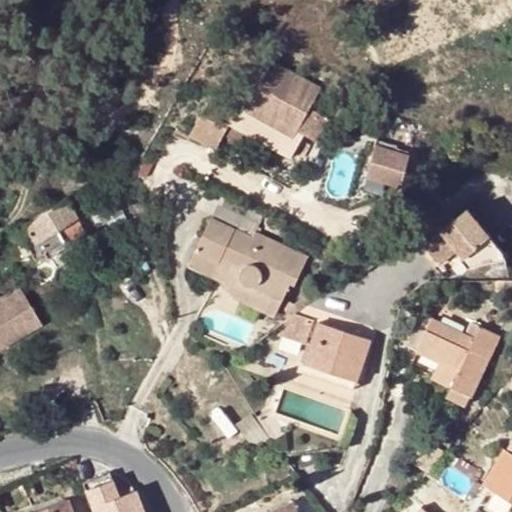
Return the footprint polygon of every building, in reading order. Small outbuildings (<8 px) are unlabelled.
[(320,86),(271,60),(246,109),(240,106),(236,115),(210,100),(192,134),(218,148),(231,123),(256,136),(292,156),(302,139),(295,136),(298,129),(310,106),(320,86)] [(331,117),(310,106),(298,129),(319,139),(331,117)] [(231,123),(218,148),(242,162),(256,136),(231,123)] [(414,153),(376,144),(370,172),(407,181),(414,153)] [(114,197),(96,208),(105,225),(123,214),(114,197)] [(213,218),(239,231),(248,210),(222,197),(212,218),(213,218)] [(49,259),(69,246),(59,229),(78,218),(69,202),(67,199),(25,225),(31,234),(21,240),(0,251),(0,270),(32,253),(34,258),(45,252),(49,259)] [(460,263),(466,271),(491,263),(498,261),(506,257),(501,251),(467,210),(442,230),(461,254),(454,260),(458,265),(460,263)] [(59,229),(69,246),(88,236),(78,218),(59,229)] [(284,299),(292,283),(297,285),(309,257),(256,232),(253,238),(239,231),(213,218),(190,264),(215,275),(231,283),(230,289),(233,293),(239,297),(262,307),(265,305),(278,312),(284,299)] [(21,285),(0,297),(0,343),(41,320),(21,285)] [(348,305),(324,296),(320,308),(345,316),(348,305)] [(284,299),(278,312),(289,316),(301,308),(301,307),(284,299)] [(448,396),(466,405),(501,334),(481,325),(475,338),(424,313),(410,344),(441,359),(441,360),(461,369),(452,387),(448,396)] [(319,322),(305,363),(358,379),(371,339),(334,327),(319,322)] [(441,360),(441,359),(432,377),(452,387),(461,369),(441,360)] [(358,379),(305,363),(301,362),(297,373),(354,392),(358,379)] [(511,511),(511,442),(508,451),(511,453),(511,456),(501,476),(491,469),(482,484),(483,485),(491,489),(479,510),(481,511),(511,511)] [(504,448),(491,469),(501,476),(511,456),(511,453),(508,451),(504,448)] [(110,475),(85,483),(95,511),(144,511),(137,491),(119,497),(110,475)] [(30,479),(20,483),(30,503),(39,500),(30,479)] [(325,511),(312,494),(302,499),(267,511),(325,511)] [(70,511),(67,502),(40,511),(70,511)]
